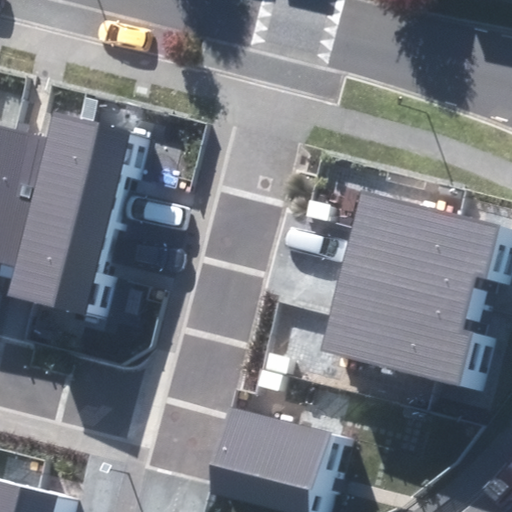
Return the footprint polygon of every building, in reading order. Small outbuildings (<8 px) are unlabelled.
[(83,120),(75,148),(41,275),(34,302),(107,322),(156,139),(83,120)] [(0,212),(21,134),(0,128),(0,212)] [(75,148),(21,134),(0,212),(0,263),(41,275),(75,148)] [(511,218),(384,188),(345,351),(487,388),(511,290),(511,218)] [(333,511),(354,438),(253,411),(230,496),(288,511),(333,511)] [(0,478),(0,511),(74,511),(78,499),(0,478)]
